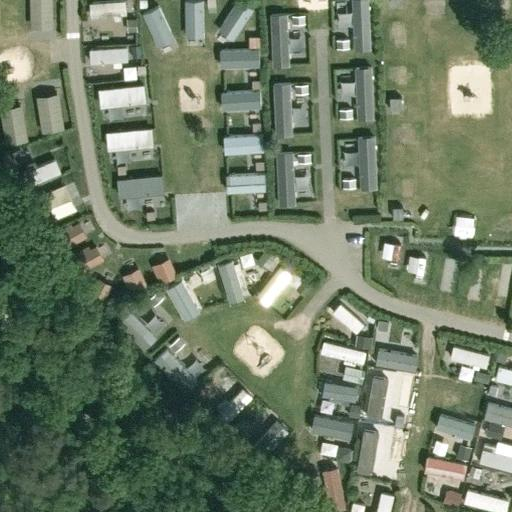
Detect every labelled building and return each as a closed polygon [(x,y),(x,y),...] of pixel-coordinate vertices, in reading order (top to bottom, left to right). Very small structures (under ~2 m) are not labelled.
[(48,0),(40,0),(42,31),(59,30),(56,0),(48,0)] [(350,0),(345,7),(361,20),(373,4),(367,0),(350,0)] [(195,1),(197,34),(212,33),(211,1),(195,1)] [(96,3),(97,25),(133,23),(132,2),(96,3)] [(248,2),(230,31),(244,39),(261,10),(248,2)] [(151,11),(165,44),(176,39),(162,7),(151,11)] [(358,36),(359,57),(378,56),(376,35),(358,36)] [(265,49),(228,50),(229,68),(266,67),(265,49)] [(129,68),(128,50),(98,51),(99,69),(129,68)] [(397,67),(414,67),(414,54),(397,54),(397,67)] [(305,79),(305,60),(275,61),(276,80),(305,79)] [(102,102),(130,98),(128,84),(100,88),(102,102)] [(182,104),(181,88),(144,90),(145,107),(182,104)] [(264,90),(228,92),(228,110),(265,109),(264,90)] [(69,134),(67,96),(49,97),(51,135),(69,134)] [(286,118),(287,98),(277,97),(277,118),(286,118)] [(287,98),(288,118),(308,117),(307,98),(287,98)] [(498,130),(497,116),(481,116),(482,130),(498,130)] [(186,145),(185,127),(149,130),(151,147),(186,145)] [(230,136),(231,154),(267,152),(266,134),(230,136)] [(113,152),(140,148),(138,135),(111,139),(113,152)] [(301,139),(281,140),(282,160),(302,160),(301,139)] [(356,161),(384,161),(384,141),(356,141),(356,161)] [(395,176),(405,176),(404,154),(394,154),(395,176)] [(488,187),(507,184),(503,157),(483,160),(488,187)] [(66,161),(42,178),(53,192),(76,175),(66,161)] [(190,167),(156,169),(157,187),(191,185),(190,167)] [(270,173),(234,174),(234,193),(260,192),(260,187),(271,186),(270,173)] [(144,187),(144,175),(117,175),(117,187),(144,187)] [(381,195),(381,177),(352,178),(353,196),(381,195)] [(281,211),(302,211),(303,191),(281,190),(281,211)] [(392,193),(392,212),(421,213),(422,194),(392,193)] [(505,225),(506,202),(489,202),(489,225),(505,225)] [(161,212),(165,230),(200,223),(196,205),(161,212)] [(248,271),(265,267),(263,254),(246,258),(248,271)] [(240,310),(256,305),(242,262),(226,267),(240,310)] [(162,271),(171,288),(185,281),(176,263),(162,271)] [(291,288),(306,294),(312,279),(281,267),(267,304),(282,310),(291,288)] [(197,333),(213,323),(190,284),(174,293),(197,333)] [(338,322),(367,343),(376,331),(347,309),(338,322)] [(330,363),(373,374),(377,359),(334,348),(330,363)] [(496,378),(500,360),(461,351),(457,368),(496,378)] [(211,390),(227,376),(218,366),(202,380),(211,390)] [(511,371),(509,370),(503,386),(511,389),(511,371)] [(457,388),(452,402),(486,414),(491,400),(457,388)] [(451,423),(446,439),(484,451),(489,436),(451,423)] [(329,427),(327,442),(364,449),(366,434),(329,427)] [(487,474),(509,476),(510,464),(488,462),(487,474)] [(436,485),(476,489),(478,471),(437,467),(436,485)] [(334,511),(355,511),(354,479),(333,480),(334,511)] [(511,511),(511,507),(478,502),(476,511),(511,511)]
